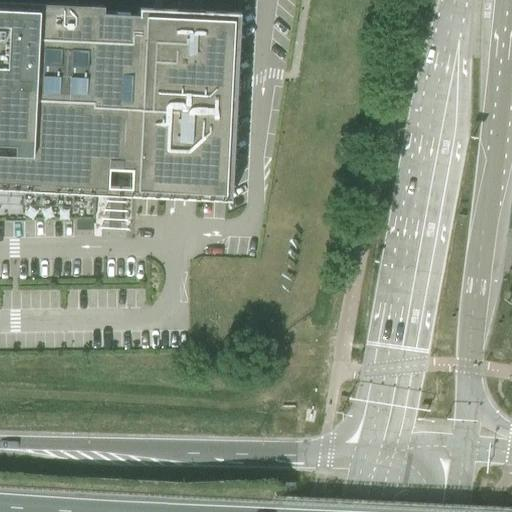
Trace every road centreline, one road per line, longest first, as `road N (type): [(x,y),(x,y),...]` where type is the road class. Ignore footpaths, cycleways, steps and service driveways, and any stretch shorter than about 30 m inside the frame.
road 1 (secondary): [(459,0),(372,451)]
road 2 (secondary): [(462,444),(473,274),(499,141),(507,46)]
road 3 (trunk): [(372,451),(0,444)]
